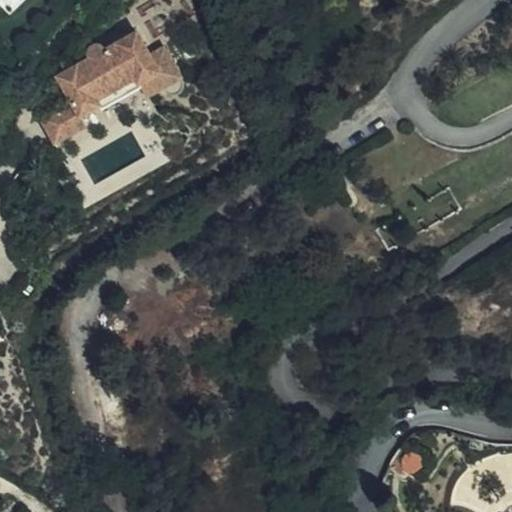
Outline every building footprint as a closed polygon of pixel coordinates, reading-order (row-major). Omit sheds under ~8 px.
[(99,50),(93,54),(91,61),(90,66),(65,82),(78,106),(49,125),(64,149),(95,130),(89,119),(104,109),(107,113),(147,89),(152,97),(166,88),(184,77),(166,49),(154,56),(140,34),(109,52),(105,50),(99,50)] [(186,89),(184,77),(166,88),(173,94),(177,95),(181,95),(185,92),(186,89)] [(160,155),(173,147),(149,108),(92,145),(100,158),(144,130),(160,155)] [(0,159),(11,147),(0,137),(0,159)] [(409,454),(401,448),(394,457),(389,468),(400,476),(404,471),(402,464),(405,457),(409,454)]
